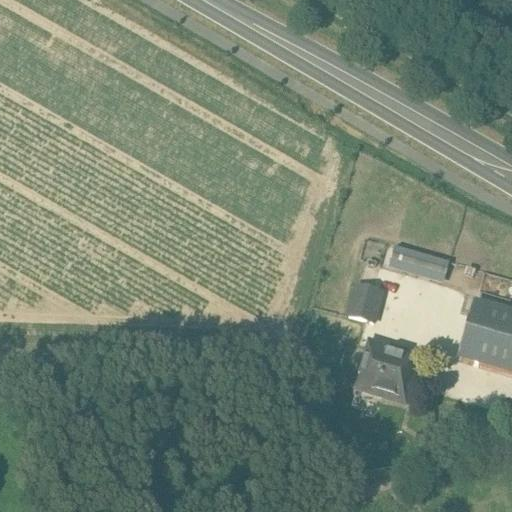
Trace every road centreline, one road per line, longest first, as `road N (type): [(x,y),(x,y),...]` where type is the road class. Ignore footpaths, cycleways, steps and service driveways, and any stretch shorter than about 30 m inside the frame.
road 1 (secondary): [(511,173),(207,0)]
road 2 (track): [(511,458),(415,477),(344,511)]
